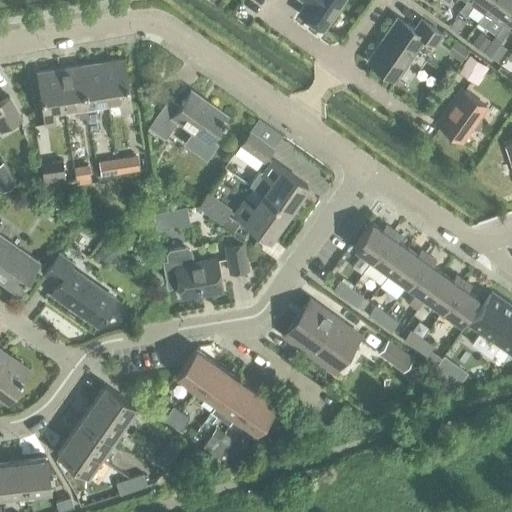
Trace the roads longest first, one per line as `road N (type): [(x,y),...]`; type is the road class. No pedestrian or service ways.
road 1 (residential): [(0,47),(157,20),(292,118)]
road 2 (residential): [(202,326),(255,317),(362,169)]
road 3 (residential): [(336,407),(202,326)]
road 4 (residential): [(77,366),(100,345),(202,326)]
road 5 (residential): [(362,169),(470,242)]
road 6 (residential): [(438,142),(334,70)]
